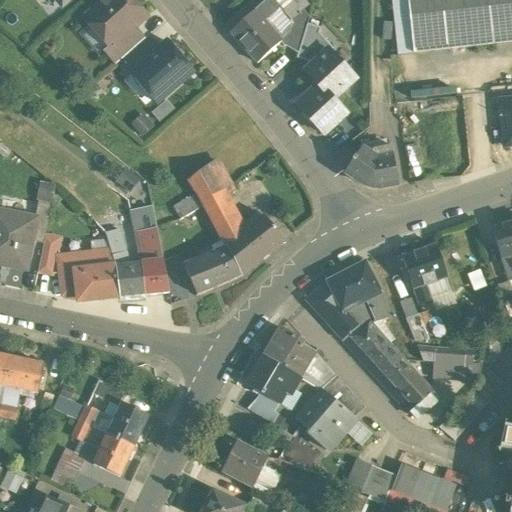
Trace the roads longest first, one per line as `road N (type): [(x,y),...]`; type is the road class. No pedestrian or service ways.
road 1 (residential): [(174,0),(360,231)]
road 2 (residential): [(0,316),(213,364)]
road 3 (residential): [(360,231),(268,295),(213,364)]
road 4 (residential): [(213,364),(145,511)]
road 5 (residential): [(360,231),(511,178)]
